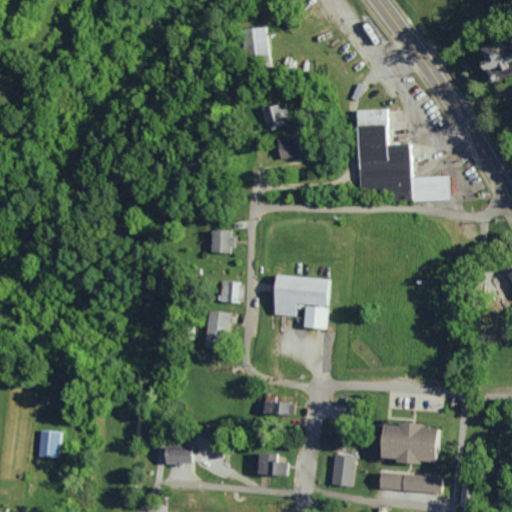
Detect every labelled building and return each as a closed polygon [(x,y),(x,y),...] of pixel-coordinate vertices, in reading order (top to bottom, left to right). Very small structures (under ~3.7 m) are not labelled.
[(267,25),(270,68),(245,70),(242,27),(267,25)] [(492,37),(471,47),(475,57),(469,60),(475,74),(503,61),(492,37)] [(285,103),(265,108),(270,129),(291,124),(285,103)] [(356,110),(361,192),(397,190),(398,201),(453,197),(452,173),(417,175),(415,141),(394,142),(392,108),(356,110)] [(286,162),(314,159),(312,137),(283,140),(286,162)] [(231,252),(232,230),(211,229),(210,251),(231,252)] [(269,314),(299,316),(299,326),(328,328),(331,278),(271,274),(269,314)] [(238,281),(220,281),(220,301),(238,301),(238,281)] [(218,326),(228,327),(229,312),(206,310),(204,337),(217,338),(218,326)] [(273,401),(273,393),(261,393),(261,414),(291,415),(292,401),(273,401)] [(441,461),(424,459),(424,464),(398,462),(398,459),(385,458),(388,424),(405,425),(405,422),(428,424),(428,429),(444,430),(441,461)] [(67,431),(46,428),(43,454),(63,457),(67,431)] [(188,445),(160,445),(161,462),(189,462),(188,445)] [(274,452),(254,452),(253,473),(284,474),(284,461),(273,461),(274,452)] [(331,483),(335,454),(357,457),(353,486),(331,483)] [(441,493),(381,488),(382,471),(442,476),(441,493)]
